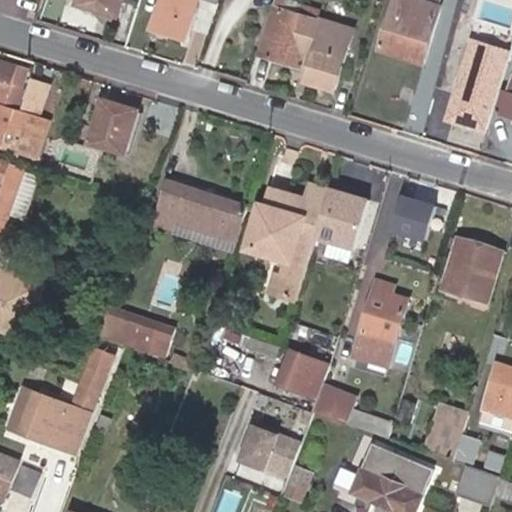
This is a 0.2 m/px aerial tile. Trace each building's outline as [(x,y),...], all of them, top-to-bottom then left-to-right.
[(76,0),(76,2),(116,16),(121,0),(76,0)] [(162,0),(154,27),(187,37),(198,0),(162,0)] [(276,0),(275,4),(259,52),(303,66),(318,18),(309,15),(306,25),(283,18),(286,8),(288,0),(276,0)] [(394,0),(393,5),(380,49),(424,62),(436,19),(441,2),(433,0),(394,0)] [(511,50),(469,37),(444,120),(486,133),(511,50)] [(11,86),(17,64),(0,59),(0,97),(16,103),(20,89),(11,86)] [(28,67),(17,64),(11,86),(20,89),(28,67)] [(32,77),(22,107),(37,112),(48,82),(32,77)] [(511,80),(508,94),(504,93),(498,111),(511,115),(511,80)] [(94,124),(92,130),(126,142),(137,107),(97,95),(88,122),(94,124)] [(0,143),(26,152),(36,156),(48,120),(36,115),(37,112),(22,107),(21,111),(0,103),(0,143)] [(126,142),(92,130),(90,137),(125,147),(126,142)] [(27,168),(0,158),(0,236),(2,237),(9,218),(27,168)] [(237,246),(248,207),(168,182),(154,223),(173,229),(175,225),(221,240),(237,246)] [(279,291),(299,298),(316,243),(318,236),(332,190),(311,184),(304,202),(294,199),(272,192),(271,197),(255,246),(289,257),(279,291)] [(274,187),(272,192),(294,199),(295,194),(274,187)] [(371,200),(332,187),(332,190),(318,236),(356,249),(371,200)] [(407,189),(395,226),(440,241),(453,204),(407,189)] [(218,249),(221,240),(175,225),(173,229),(171,234),(218,249)] [(459,238),(447,278),(444,288),(467,295),(488,301),(503,251),(459,238)] [(0,265),(0,328),(28,338),(48,284),(0,265)] [(380,275),(376,286),(393,291),(396,280),(380,275)] [(393,291),(376,286),(357,343),(355,349),(386,360),(393,339),(408,295),(393,291)] [(149,347),(147,351),(163,357),(173,327),(157,321),(156,326),(125,316),(127,311),(111,305),(102,329),(149,347)] [(280,344),(252,335),(248,348),(275,358),(280,344)] [(317,395),(321,384),(329,359),(297,349),(292,366),(288,364),(281,383),(291,386),(317,395)] [(511,368),(496,364),(482,407),(511,416),(511,368)] [(112,374),(93,367),(82,395),(101,403),(112,374)] [(21,429),(77,452),(94,408),(40,386),(38,388),(28,384),(12,423),(22,426),(21,429)] [(321,384),(317,395),(313,408),(351,421),(359,397),(321,384)] [(469,410),(442,400),(427,448),(454,458),(462,434),(469,410)] [(417,404),(408,402),(401,421),(411,425),(417,404)] [(313,408),(304,405),(299,417),(308,420),(313,408)] [(115,419),(105,415),(98,433),(108,436),(115,419)] [(261,458),(290,469),(302,438),(255,421),(241,458),(259,464),(261,458)] [(454,458),(467,462),(472,464),(485,468),(491,452),(478,446),(480,439),(462,434),(454,458)] [(377,445),(357,492),(405,511),(415,511),(428,485),(437,487),(439,479),(432,477),(435,470),(377,445)] [(0,497),(7,500),(22,458),(0,449),(0,497)] [(456,494),(491,507),(503,475),(503,474),(472,464),(467,462),(456,494)] [(301,497),(312,469),(298,464),(287,493),(301,497)] [(24,465),(15,486),(33,493),(40,472),(24,465)] [(152,481),(140,511),(173,511),(175,508),(184,511),(190,496),(152,481)] [(501,494),(511,498),(511,482),(506,481),(501,494)]
